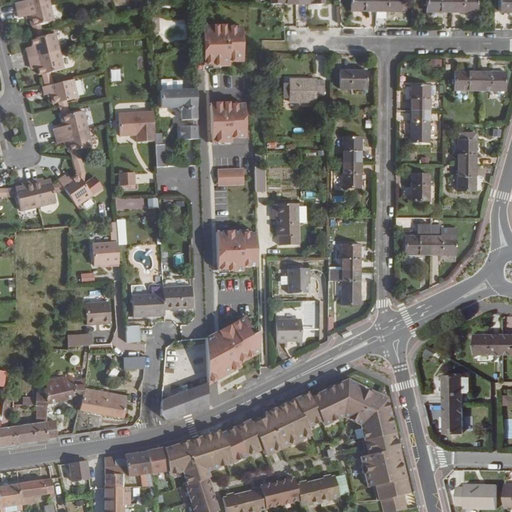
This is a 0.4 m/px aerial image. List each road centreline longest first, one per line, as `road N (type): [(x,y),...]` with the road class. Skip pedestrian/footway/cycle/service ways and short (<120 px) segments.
road 1 (residential): [(384,44),(382,294),(390,331)]
road 2 (primary): [(390,331),(150,439)]
road 3 (primary): [(150,439),(0,462)]
road 4 (tertiary): [(390,331),(421,458)]
road 5 (residential): [(511,46),(384,44)]
